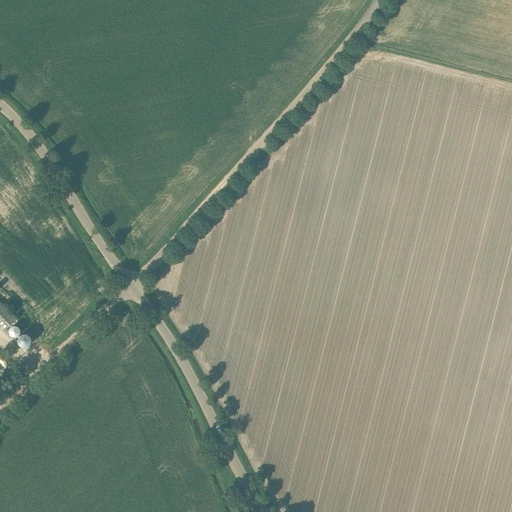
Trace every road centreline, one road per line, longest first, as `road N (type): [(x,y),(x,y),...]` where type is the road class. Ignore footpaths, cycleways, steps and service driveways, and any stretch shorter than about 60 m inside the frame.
road 1 (unclassified): [(131,284),(379,0)]
road 2 (unclassified): [(265,511),(131,284)]
road 3 (unclassified): [(131,284),(37,145),(0,105)]
road 4 (unclassified): [(0,413),(131,284)]
